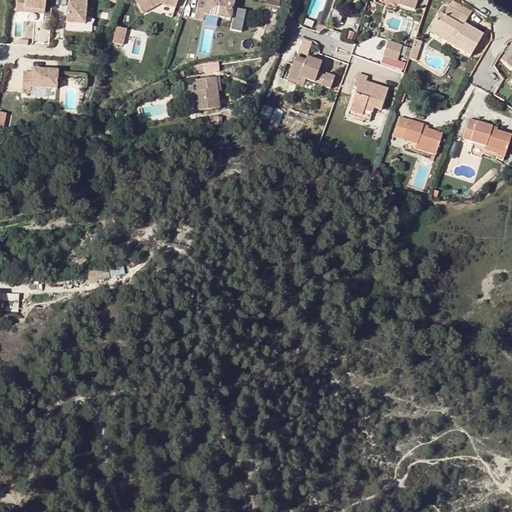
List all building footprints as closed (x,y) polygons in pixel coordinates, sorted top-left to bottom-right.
[(31,10),(45,11),(45,0),(16,0),(16,13),(30,14),(31,10)] [(85,0),(70,0),(70,5),(68,5),(66,23),(84,25),(85,0)] [(134,0),(141,13),(160,3),(175,8),(177,0),(134,0)] [(234,2),(224,0),(207,0),(206,0),(198,0),(194,18),(203,20),(204,14),(230,20),(234,2)] [(399,0),(398,5),(414,10),(417,0),(399,0)] [(440,13),(432,25),(454,39),(451,44),(470,56),(482,35),(464,24),(467,17),(449,6),(443,15),(440,13)] [(231,30),(243,31),(245,9),(233,8),(231,30)] [(124,44),(127,28),(116,25),(112,42),(124,44)] [(429,31),(451,44),(454,39),(432,25),(429,31)] [(307,55),(312,41),(302,38),(297,52),(307,55)] [(421,41),(415,38),(408,59),(414,61),(421,41)] [(387,40),(382,56),(397,61),(402,45),(387,40)] [(295,57),(288,76),(298,80),(299,77),(306,79),(313,82),(315,78),(322,80),(321,85),(330,88),(334,77),(325,74),(324,76),(317,73),(320,63),(311,59),(309,64),(304,62),(304,61),(295,57)] [(60,70),(34,68),(34,71),(26,71),(24,92),(33,93),(33,84),(59,85),(60,70)] [(357,74),(353,87),(358,88),(363,90),(360,96),(356,95),(354,94),(349,110),(361,114),(363,109),(365,104),(373,107),(381,109),(387,89),(365,82),(367,77),(357,74)] [(298,80),(288,76),(286,80),(297,84),(298,80)] [(298,80),(297,84),(303,87),(306,79),(299,77),(298,80)] [(214,89),(213,79),(197,80),(197,91),(194,91),(196,111),(216,109),(219,108),(217,89),(214,89)] [(371,112),(373,107),(365,104),(363,109),(371,112)] [(437,133),(428,129),(427,130),(421,127),(422,125),(400,117),(393,137),(416,144),(436,151),(438,147),(442,133),(438,131),(437,133)] [(462,138),(485,146),(505,153),(511,135),(497,131),(490,129),(491,127),(469,119),(462,138)] [(435,155),(436,151),(416,144),(414,148),(435,155)] [(504,157),(505,153),(485,146),(484,150),(504,157)] [(371,169),(366,184),(375,187),(380,172),(371,169)] [(108,271),(95,273),(96,281),(109,280),(108,271)]
